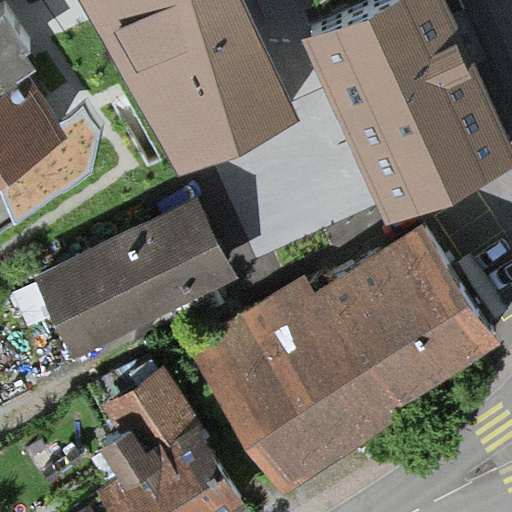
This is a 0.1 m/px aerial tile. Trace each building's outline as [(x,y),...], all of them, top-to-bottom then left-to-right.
[(80,0),(168,166),(292,101),(238,0),(80,0)] [(511,158),(511,145),(445,0),(370,0),(301,32),(385,216),(511,158)] [(0,167),(62,126),(0,34),(0,167)] [(236,285),(193,198),(172,208),(36,275),(80,362),(236,285)] [(498,343),(421,226),(315,295),(305,279),(192,353),(285,496),(408,416),(402,407),(423,393),(498,343)] [(246,511),(254,508),(166,366),(101,406),(120,436),(113,440),(100,448),(119,478),(98,491),(110,510),(107,511),(94,511),(91,506),(81,511),(246,511)]
